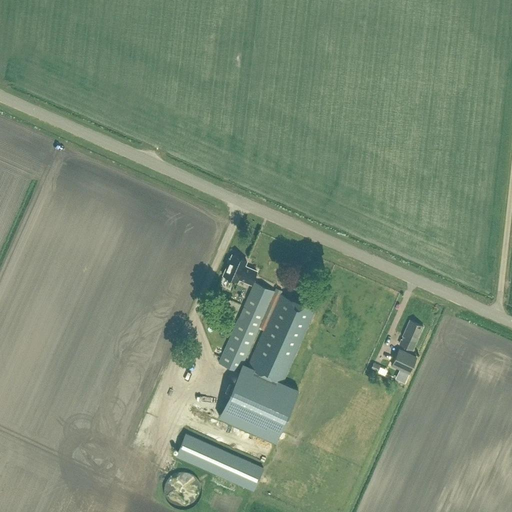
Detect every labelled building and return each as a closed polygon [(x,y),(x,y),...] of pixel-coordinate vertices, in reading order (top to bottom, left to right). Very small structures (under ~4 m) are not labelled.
[(256,271),(247,267),(244,265),(246,260),(232,254),(231,257),(229,257),(227,262),(228,263),(223,275),(237,281),(238,278),(251,284),(256,271)] [(254,281),(251,288),(238,318),(218,361),(238,370),(219,414),(275,439),(298,387),(283,380),(315,308),(280,292),(281,289),(276,287),(274,290),(255,282),(254,281)] [(413,349),(423,325),(409,319),(399,343),(413,349)] [(409,372),(416,356),(399,348),(392,364),(409,372)] [(374,363),(371,369),(377,371),(378,371),(379,368),(380,365),(374,363)] [(175,367),(169,383),(175,385),(180,369),(175,367)] [(204,391),(200,403),(217,408),(221,396),(204,391)] [(255,489),(266,466),(188,431),(178,455),(255,489)] [(179,508),(181,509),(182,509),(184,509),(186,508),(187,508),(189,507),(190,507),(192,506),(193,505),(195,504),(196,503),(197,502),(198,501),(199,499),(200,498),(200,496),(201,495),(201,493),(201,491),(201,490),(201,488),(201,486),(201,485),(200,483),(200,482),(199,480),(198,479),(197,478),(196,476),(195,475),(193,474),(192,473),(190,473),(189,472),(187,471),(186,471),(184,471),(182,471),(181,471),(179,471),(178,471),(176,472),(174,473),(173,473),(172,474),(170,475),(169,476),(168,478),(167,479),(166,480),(165,482),(165,483),(164,485),(164,486),(164,488),(164,490),(164,491),(164,493),(164,495),(165,496),(165,498),(166,499),(167,501),(168,502),(169,503),(170,504),(172,505),(173,506),(174,507),(176,507),(178,508),(179,508)]
